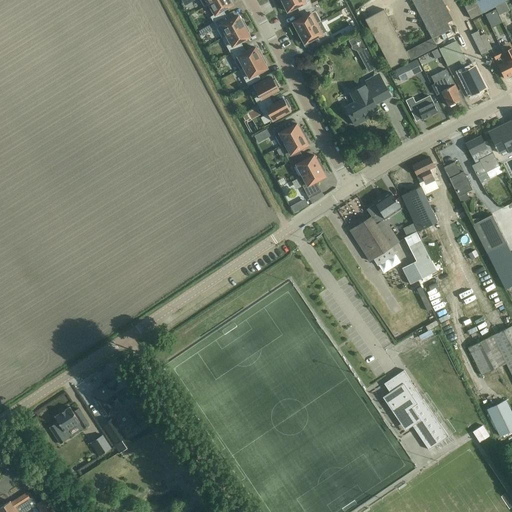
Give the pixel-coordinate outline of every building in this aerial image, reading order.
[(216,0),(205,7),(214,22),(226,16),(223,10),(232,5),(230,0),(216,0)] [(309,0),(283,0),(282,1),(288,11),(297,7),(300,12),(313,5),(310,0),(309,0)] [(434,0),(411,0),(432,39),(450,29),(434,0)] [(476,0),(465,6),(471,19),(483,12),(494,7),(495,8),(497,12),(503,9),(505,12),(509,10),(505,1),(506,0),(476,0)] [(303,17),(293,22),(299,33),(321,21),(315,10),(313,5),(300,12),(303,17)] [(495,8),(484,14),(490,26),(501,20),(499,15),(497,12),(495,8)] [(384,9),(365,19),(391,68),(410,58),(411,61),(437,47),(433,39),(407,52),(384,9)] [(214,22),(222,38),(246,25),(243,19),(241,20),(238,16),(229,21),(226,16),(214,22)] [(321,21),(299,33),(305,43),(306,43),(314,38),(317,44),(329,37),(330,37),(326,31),(321,22),(321,21)] [(222,38),(231,54),(243,47),(241,42),(250,37),(248,33),(249,32),(246,25),(222,38)] [(478,31),(476,31),(487,53),(489,52),(488,51),(492,49),(482,30),(480,31),(482,35),(480,36),(478,31)] [(471,34),(482,56),(487,53),(476,31),(471,34)] [(359,35),(349,41),(352,46),(352,47),(353,49),(357,50),(362,59),(370,55),(359,35)] [(439,49),(447,66),(458,61),(464,72),(461,73),(471,95),(485,88),(475,66),(469,69),(463,58),(465,58),(456,41),(439,49)] [(505,43),(500,45),(502,49),(502,51),(511,70),(511,47),(511,46),(508,48),(505,43)] [(231,54),(239,70),(263,57),(260,51),(258,52),(256,47),(246,52),(243,47),(231,54)] [(437,49),(432,52),(436,59),(441,56),(437,49)] [(511,70),(502,51),(495,54),(497,60),(501,58),(503,62),(498,65),(500,69),(504,78),(511,74),(511,70)] [(239,70),(248,86),(261,79),(258,73),(267,68),(265,64),(266,63),(263,57),(239,70)] [(417,59),(395,69),(401,81),(422,71),(417,59)] [(435,84),(432,85),(437,95),(442,93),(444,97),(449,106),(460,100),(457,92),(458,91),(455,85),(450,76),(449,76),(446,70),(439,73),(442,80),(435,84)] [(354,103),(345,107),(355,125),(364,121),(362,118),(377,109),(375,105),(390,96),(378,73),(365,81),(367,87),(366,87),(365,84),(349,93),(354,103)] [(259,106),(271,100),(268,94),(278,89),(278,88),(279,87),(275,80),(274,81),(272,78),(254,87),(258,95),(253,97),(259,106)] [(412,97),(406,100),(416,121),(422,118),(422,119),(437,112),(433,103),(430,96),(421,101),(422,103),(416,106),(412,97)] [(272,121),(290,111),(288,108),(290,107),(286,100),(284,101),(284,100),(274,105),(271,100),(259,106),(264,116),(268,114),(272,121)] [(509,154),(511,152),(511,121),(490,131),(487,133),(498,154),(507,149),(509,154)] [(285,123),(272,130),(281,146),(305,133),(301,127),(299,128),(297,123),(288,128),(285,123)] [(305,133),(281,146),(289,162),(302,155),(299,149),(308,144),(306,140),(308,139),(305,133)] [(499,165),(491,150),(487,141),(484,142),(481,136),(466,143),(468,146),(467,146),(476,164),(472,166),(477,176),(499,165)] [(302,155),(289,162),(293,167),(297,165),(302,175),(322,164),(318,158),(317,159),(314,155),(305,160),(302,155)] [(435,167),(435,166),(430,157),(412,166),(420,183),(423,181),(425,185),(435,181),(430,169),(435,167)] [(467,193),(470,191),(473,190),(464,171),(459,174),(455,163),(445,168),(462,204),(470,200),(467,193)] [(302,175),(298,177),(309,199),(322,192),(316,181),(326,176),(323,172),(325,171),(322,164),(302,175)] [(421,186),(402,196),(418,231),(423,228),(437,222),(421,186)] [(371,216),(350,230),(370,261),(400,242),(385,219),(401,208),(397,201),(396,199),(395,199),(391,192),(375,202),(376,203),(367,209),(371,216)] [(458,223),(462,221),(458,214),(461,213),(452,194),(443,198),(451,217),(455,215),(458,223)] [(298,202),(291,206),(294,213),(302,208),(298,202)] [(506,244),(493,215),(473,224),(487,253),(489,252),(492,257),(502,253),(499,247),(506,244)] [(437,272),(417,232),(404,238),(416,261),(402,268),(411,285),(437,272)] [(475,250),(469,253),(472,259),(478,255),(475,250)] [(432,309),(422,287),(417,289),(428,311),(432,309)] [(400,297),(407,310),(413,307),(407,294),(400,297)] [(351,329),(345,320),(337,326),(342,334),(351,329)] [(511,326),(468,347),(481,375),(506,364),(511,377),(511,326)] [(425,332),(427,337),(438,332),(436,327),(425,332)] [(362,360),(369,355),(352,332),(345,337),(362,360)] [(367,368),(375,383),(384,379),(375,363),(367,368)] [(390,393),(384,397),(397,417),(404,413),(429,450),(449,436),(423,399),(410,380),(411,380),(404,370),(384,383),(390,393)] [(108,386),(99,391),(104,398),(100,401),(109,414),(122,406),(118,400),(119,400),(118,399),(133,389),(123,375),(115,380),(107,385),(108,386)] [(511,412),(506,401),(488,409),(500,436),(511,430),(511,412)] [(70,407),(55,417),(58,422),(50,427),(61,444),(70,438),(65,431),(79,422),(84,429),(89,425),(79,408),(73,412),(70,407)] [(113,418),(104,424),(116,443),(122,440),(126,437),(113,418)] [(111,448),(103,435),(91,443),(100,456),(111,448)] [(28,494),(27,493),(11,503),(10,501),(0,507),(0,511),(25,511),(37,505),(41,511),(55,511),(47,498),(37,504),(30,493),(28,494)]
